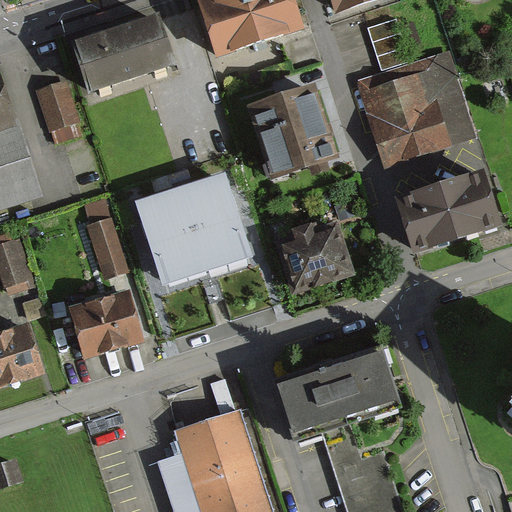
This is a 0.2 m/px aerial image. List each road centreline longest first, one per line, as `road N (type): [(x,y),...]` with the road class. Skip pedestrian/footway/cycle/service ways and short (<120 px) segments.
road 1 (residential): [(0,427),(409,300)]
road 2 (residential): [(313,0),(409,300)]
road 3 (residential): [(409,300),(467,511)]
road 4 (unknown): [(168,0),(216,150)]
road 5 (unknown): [(141,383),(171,511)]
